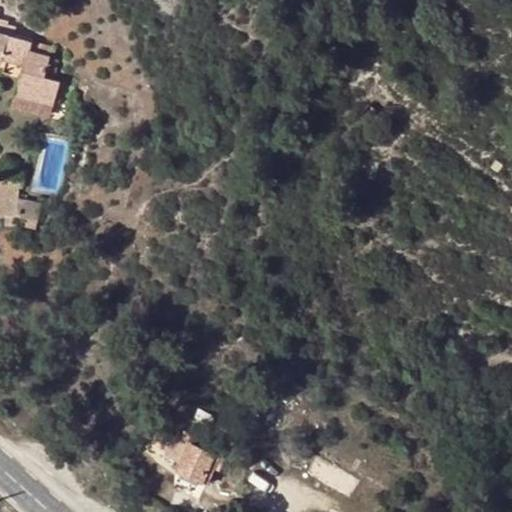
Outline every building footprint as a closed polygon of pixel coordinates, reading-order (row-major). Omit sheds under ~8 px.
[(0,24),(0,34),(13,38),(16,30),(0,24)] [(0,62),(2,53),(24,60),(14,93),(54,103),(57,88),(59,82),(53,80),(58,61),(54,59),(48,58),(50,51),(51,49),(13,38),(0,34),(0,62)] [(62,90),(57,88),(54,103),(58,104),(62,90)] [(50,114),(54,103),(14,93),(11,103),(50,114)] [(0,215),(27,216),(39,216),(40,202),(18,202),(19,179),(0,178),(0,215)] [(39,225),(39,216),(27,216),(27,225),(39,225)] [(217,430),(222,418),(199,407),(193,419),(217,430)] [(219,469),(225,458),(191,442),(190,445),(163,432),(154,449),(181,462),(178,469),(207,483),(215,467),(219,469)]
